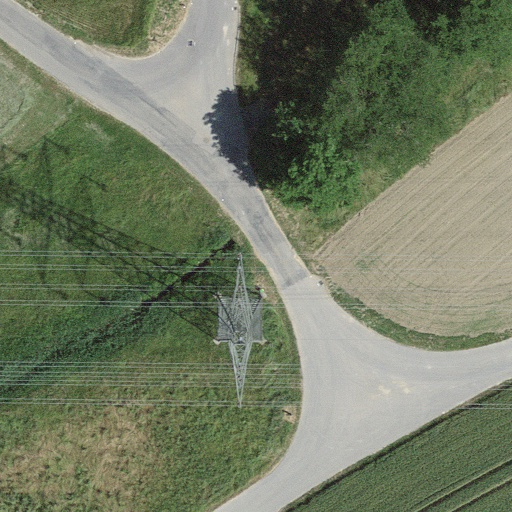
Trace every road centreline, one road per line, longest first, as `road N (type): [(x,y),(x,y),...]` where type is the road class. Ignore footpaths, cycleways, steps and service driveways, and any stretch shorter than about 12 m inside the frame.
road 1 (unclassified): [(195,143),(249,198),(387,420)]
road 2 (unclassified): [(0,8),(195,143)]
road 3 (unclassified): [(387,420),(250,511)]
road 4 (unclassified): [(195,143),(209,0)]
road 5 (unclassified): [(511,361),(387,420)]
